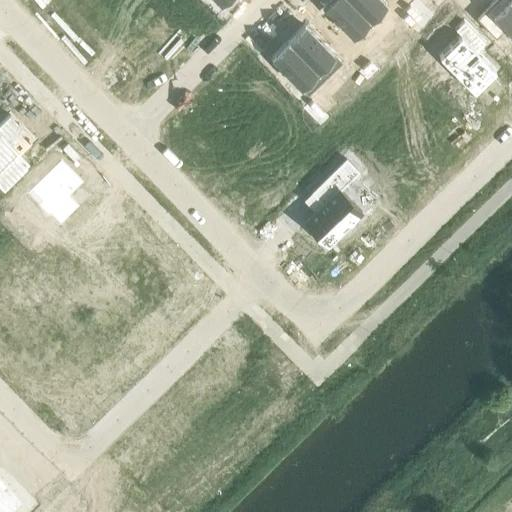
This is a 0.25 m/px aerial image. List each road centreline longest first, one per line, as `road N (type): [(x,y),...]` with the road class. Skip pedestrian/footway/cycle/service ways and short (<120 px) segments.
road 1 (residential): [(259,280),(68,462),(0,394)]
road 2 (residential): [(511,131),(310,330)]
road 3 (residential): [(268,0),(125,140)]
road 4 (residential): [(125,140),(259,280)]
road 5 (residential): [(0,12),(125,140)]
